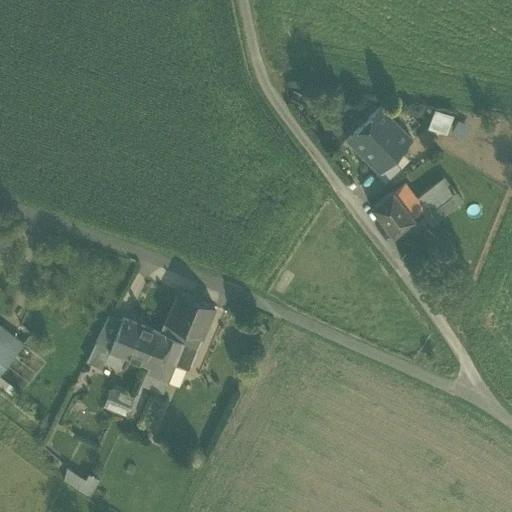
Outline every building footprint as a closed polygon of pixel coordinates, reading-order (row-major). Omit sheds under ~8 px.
[(375,173),(376,173),(389,159),(409,140),(379,106),(345,139),(375,173)] [(434,106),(427,125),(446,131),(452,112),(434,106)] [(464,137),(470,123),(455,117),(450,131),(464,137)] [(373,174),(382,183),(398,168),(389,159),(376,173),(375,173),(373,174)] [(424,208),(429,215),(457,194),(446,179),(418,200),(424,208)] [(370,206),(391,233),(412,218),(412,217),(424,208),(418,200),(404,182),(392,191),(391,190),(370,206)] [(14,225),(0,220),(0,261),(1,262),(14,225)] [(176,290),(159,332),(182,341),(182,342),(195,348),(213,305),(176,290)] [(94,342),(109,349),(121,319),(109,313),(94,342)] [(108,350),(141,363),(155,330),(122,317),(121,319),(109,349),(108,350)] [(0,324),(0,371),(23,343),(0,324)] [(166,382),(182,342),(182,341),(159,332),(155,330),(141,363),(147,366),(139,384),(155,390),(159,379),(166,382)] [(102,407),(126,417),(134,396),(110,387),(102,407)] [(62,482),(93,492),(97,477),(67,468),(62,482)]
